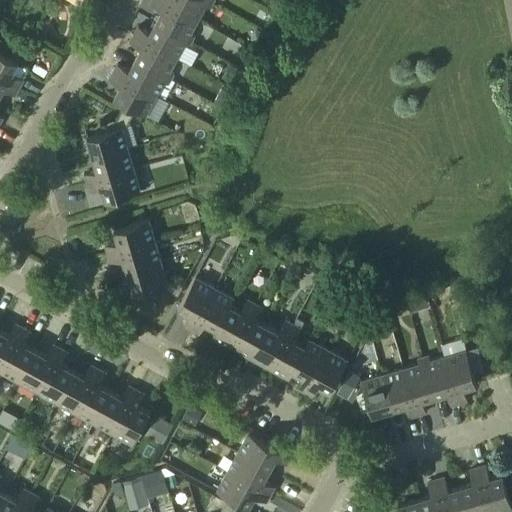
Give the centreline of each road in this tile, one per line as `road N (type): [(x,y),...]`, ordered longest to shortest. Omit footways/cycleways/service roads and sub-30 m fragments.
road 1 (residential): [(351,461),(331,439),(247,387),(195,382),(0,275)]
road 2 (residential): [(0,187),(40,107),(100,40),(121,0)]
road 3 (residential): [(351,461),(511,422)]
